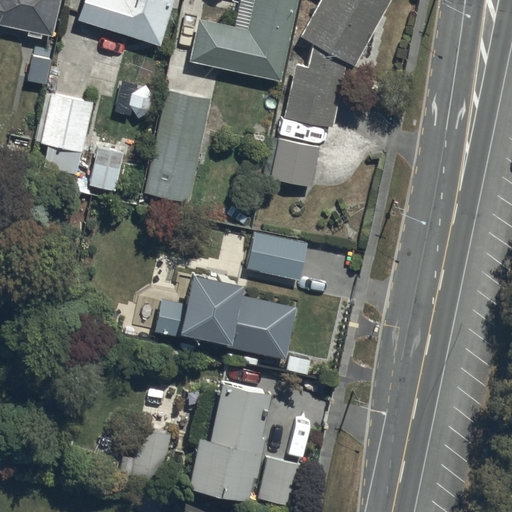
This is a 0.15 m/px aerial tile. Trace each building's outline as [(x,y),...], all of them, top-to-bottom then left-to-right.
[(0,0),(0,22),(50,32),(56,0),(0,0)] [(77,0),(74,15),(156,42),(169,0),(77,0)] [(294,0),(236,0),(232,21),(197,13),(187,56),(278,77),(294,0)] [(386,0),(314,0),(297,32),(302,33),(284,113),(331,123),(345,58),(353,62),(386,0)] [(43,81),(49,49),(30,46),(24,77),(43,81)] [(187,199),(205,95),(159,87),(141,191),(187,199)] [(74,173),(89,98),(43,89),(33,140),(15,137),(10,160),(74,173)] [(308,183),(314,143),(267,134),(261,169),(268,171),(267,177),(308,183)] [(119,163),(86,155),(80,181),(114,188),(119,163)] [(296,277),(304,239),(250,228),(242,266),(296,277)] [(237,277),(186,265),(179,299),(159,294),(152,326),(183,333),(185,328),(224,337),(237,277)] [(293,302),(245,292),(235,316),(235,346),(282,355),(293,302)] [(256,429),(264,385),(216,375),(205,431),(191,428),(181,481),(242,493),(247,467),(252,468),(259,430),(256,429)] [(114,451),(112,467),(162,474),(168,430),(143,426),(139,448),(132,447),(131,453),(114,451)] [(304,461),(265,454),(261,476),(258,475),(255,495),(297,502),(304,461)] [(233,511),(234,508),(169,499),(167,511),(233,511)]
